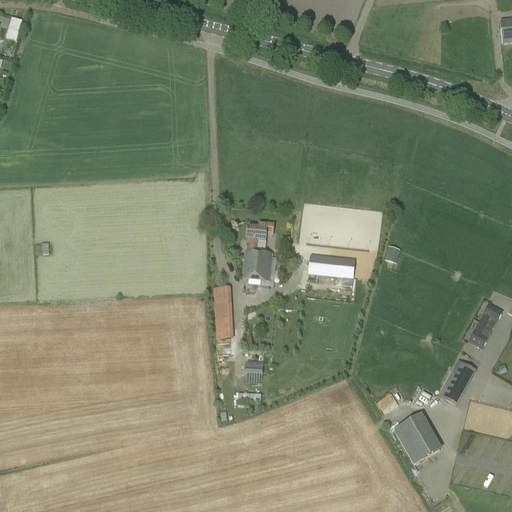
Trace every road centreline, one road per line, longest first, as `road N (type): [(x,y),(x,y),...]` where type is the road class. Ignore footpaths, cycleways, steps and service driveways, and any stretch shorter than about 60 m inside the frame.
road 1 (secondary): [(346,61),(159,15)]
road 2 (secondary): [(506,114),(346,61)]
